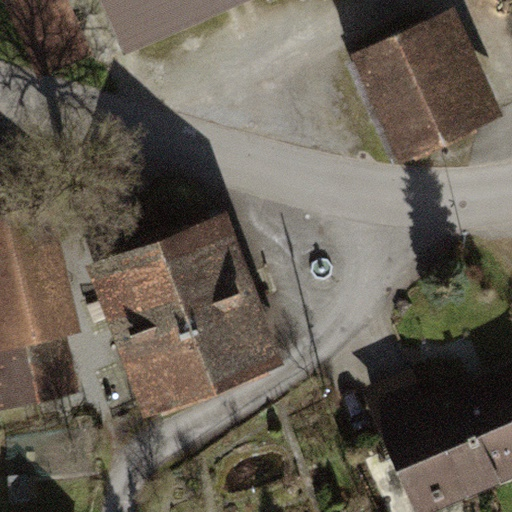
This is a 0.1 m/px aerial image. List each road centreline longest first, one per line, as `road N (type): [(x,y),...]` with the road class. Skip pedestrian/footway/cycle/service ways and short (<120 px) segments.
road 1 (residential): [(0,91),(315,183),(421,198),(511,195)]
road 2 (track): [(117,511),(128,476),(157,443),(264,386),(343,318),(368,249),(367,193)]
